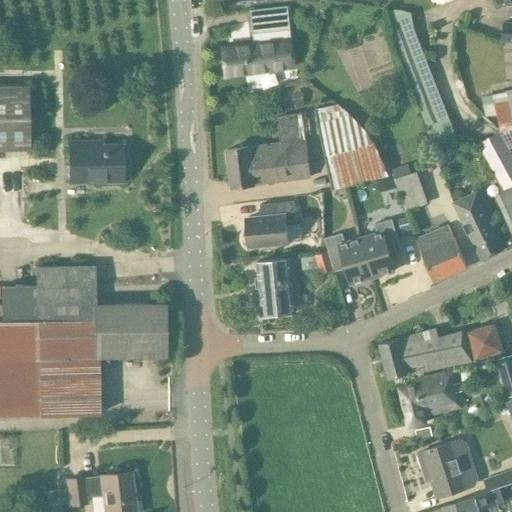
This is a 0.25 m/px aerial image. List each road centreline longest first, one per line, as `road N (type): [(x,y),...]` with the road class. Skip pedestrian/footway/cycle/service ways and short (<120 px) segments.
road 1 (unclassified): [(199,348),(180,0)]
road 2 (residential): [(351,343),(511,255)]
road 3 (residential): [(397,511),(351,343)]
road 4 (unclassified): [(209,511),(199,348)]
road 5 (residential): [(199,348),(351,343)]
